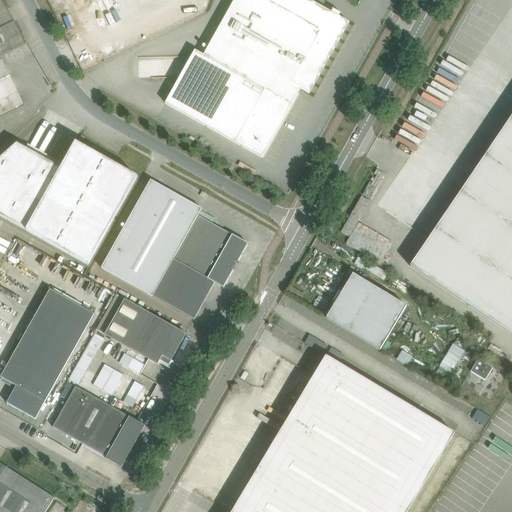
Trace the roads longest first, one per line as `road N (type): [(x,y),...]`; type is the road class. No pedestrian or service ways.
road 1 (unclassified): [(303,228),(97,112),(70,83),(27,0)]
road 2 (unclassified): [(146,510),(303,228)]
road 3 (unclassified): [(303,228),(434,0)]
road 4 (unknown): [(12,77),(147,21),(164,0)]
road 5 (residential): [(146,510),(0,426)]
